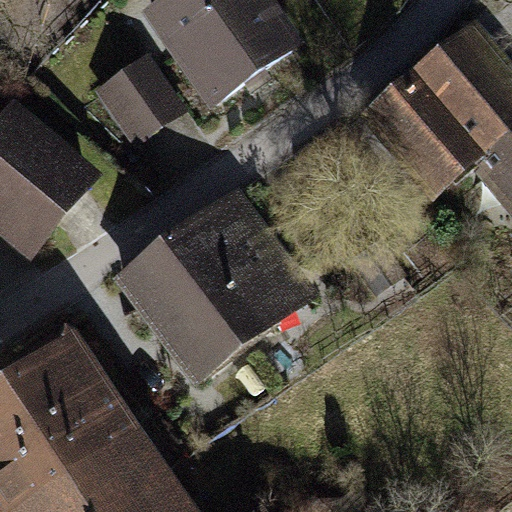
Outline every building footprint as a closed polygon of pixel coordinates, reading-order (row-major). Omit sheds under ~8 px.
[(292,52),(255,0),(179,0),(155,17),(216,105),(292,52)] [(511,85),(470,36),(375,115),(434,185),(473,153),(511,199),(511,85)] [(137,143),(181,113),(148,64),(104,94),(137,143)] [(89,185),(12,120),(0,134),(0,224),(32,252),(89,185)] [(302,300),(228,202),(125,279),(199,377),(302,300)] [(398,271),(381,245),(356,262),(373,288),(398,271)] [(112,511),(117,499),(160,476),(134,437),(117,448),(59,359),(0,398),(0,489),(15,511),(112,511)] [(200,431),(179,404),(158,421),(179,448),(200,431)] [(184,511),(160,476),(117,499),(112,511),(184,511)]
